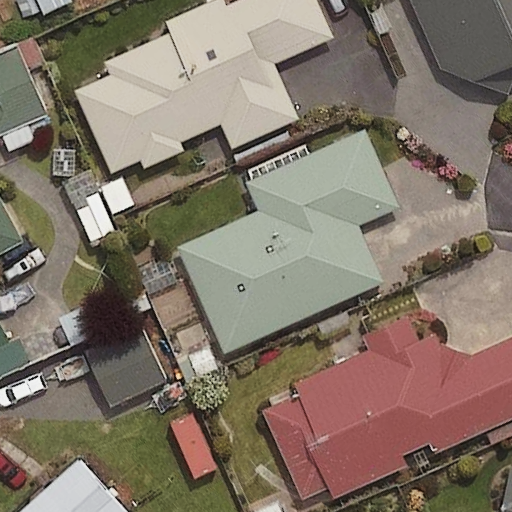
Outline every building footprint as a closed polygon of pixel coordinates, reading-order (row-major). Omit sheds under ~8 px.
[(69,0),(35,0),(40,12),(69,0)] [(334,35),(318,0),(231,0),(228,1),(227,0),(209,0),(167,19),(171,30),(105,60),(111,72),(75,88),(112,171),(141,159),(144,166),(186,148),(183,140),(222,122),(233,146),(300,116),(275,61),(334,35)] [(511,0),(412,0),(443,67),(511,92),(511,90),(511,0)] [(17,40),(0,48),(0,132),(8,151),(36,138),(26,118),(48,108),(17,40)] [(401,207),(366,129),(248,181),(261,209),(178,245),(226,352),(388,281),(362,224),(401,207)] [(110,211),(137,200),(126,173),(73,196),(90,238),(116,227),(110,211)] [(0,253),(25,240),(0,194),(0,253)] [(92,299),(57,316),(70,343),(105,327),(92,299)] [(421,339),(410,315),(366,336),(371,348),(296,382),(300,392),(264,409),(304,498),(330,486),(335,497),(409,464),(405,454),(431,442),(436,453),(511,418),(511,336),(473,354),(443,343),(438,332),(421,339)] [(165,376),(144,328),(91,352),(113,400),(165,376)] [(128,511),(80,458),(18,511),(128,511)] [(511,511),(511,466),(502,511),(511,511)] [(283,511),(277,497),(246,511),(283,511)]
